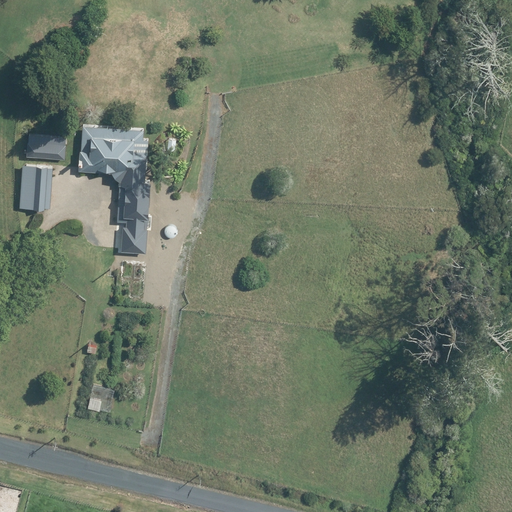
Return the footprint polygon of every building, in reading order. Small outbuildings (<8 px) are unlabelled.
[(82,125),(81,150),(80,150),(78,170),(111,172),(118,181),(117,214),(139,215),(139,209),(142,209),(148,140),(143,139),(143,129),(82,125)] [(65,137),(28,134),(27,142),(26,156),(65,159),(66,145),(65,145),(65,137)] [(43,209),(43,207),(49,208),(52,167),(46,167),(46,166),(22,164),(19,207),(43,209)] [(149,219),(124,217),(123,240),(148,241),(149,219)] [(101,399),(89,397),(88,409),(99,410),(101,399)]
